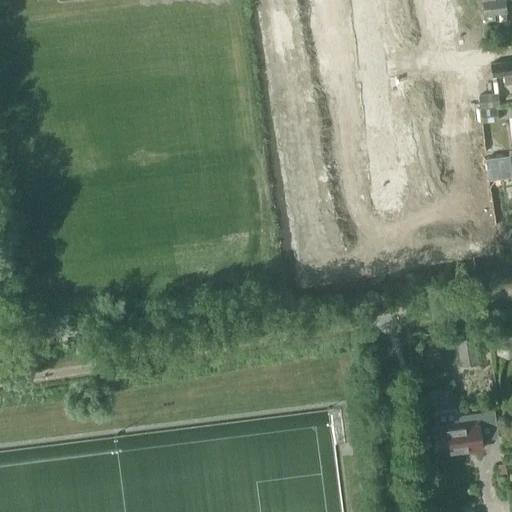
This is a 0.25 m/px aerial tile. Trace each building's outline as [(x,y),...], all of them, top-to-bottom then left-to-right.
[(286,0),(287,3),(291,3),(293,26),(290,26),(290,27),(330,22),(327,0),(286,0)] [(429,19),(426,0),(389,0),(393,24),(397,24),(399,47),(396,47),(396,49),(436,44),(433,18),(429,19)] [(507,13),(505,0),(485,0),(482,0),(484,16),(507,13)] [(308,104),(308,106),(348,101),(345,76),(341,76),(338,53),(342,53),(341,51),(301,56),(305,81),(308,81),(311,104),(308,104)] [(511,63),(491,66),(492,78),(504,76),(505,85),(511,83),(511,63)] [(400,145),(400,147),(440,142),(437,117),(433,117),(430,94),(434,94),(434,92),(394,97),(397,123),(401,122),(403,145),(400,145)] [(499,106),(498,92),(478,95),(480,108),(499,106)] [(498,121),(497,107),(479,109),(481,123),(498,121)] [(313,186),(313,187),(353,182),(350,157),(346,158),(343,135),(347,134),(347,133),(307,138),(310,163),(313,163),(316,186),(313,186)] [(427,236),(423,236),(424,237),(464,232),(460,207),(457,208),(454,185),(458,184),(457,183),(417,188),(421,213),(424,213),(427,236)] [(329,261),(354,257),(353,254),(376,251),(377,255),(378,254),(373,214),(348,218),(348,221),(325,224),(325,221),(324,221),(329,261)] [(511,336),(506,334),(495,341),(497,353),(508,358),(511,354),(511,336)] [(475,339),(456,341),(456,343),(459,366),(478,364),(477,356),(487,354),(485,337),(475,339)] [(481,441),(497,438),(493,413),(460,417),(459,413),(455,410),(436,413),(434,416),(436,429),(434,430),(436,442),(433,442),(435,455),(483,449),(481,441)]
